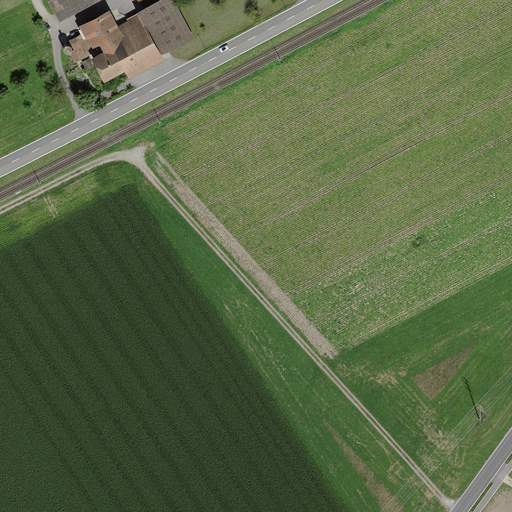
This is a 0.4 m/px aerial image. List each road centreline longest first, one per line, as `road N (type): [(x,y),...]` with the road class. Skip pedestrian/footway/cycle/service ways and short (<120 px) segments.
road 1 (track): [(454,511),(136,163),(111,159),(0,213)]
road 2 (primary): [(324,0),(0,168)]
road 3 (track): [(87,123),(63,74),(56,32),(119,0)]
